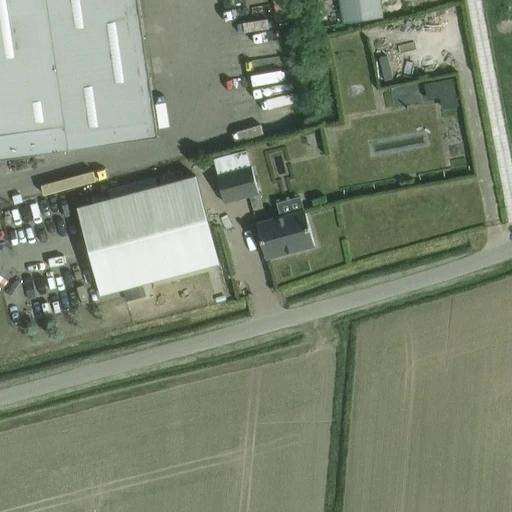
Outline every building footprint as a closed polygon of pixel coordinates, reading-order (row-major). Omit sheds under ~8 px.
[(138,0),(0,0),(0,159),(70,149),(158,137),(138,0)] [(380,0),(338,0),(342,24),(383,18),(380,0)] [(452,79),(425,84),(428,101),(439,99),(441,111),(457,107),(452,79)] [(388,96),(388,116),(414,115),(413,95),(388,96)] [(215,174),(224,203),(258,194),(250,166),(215,174)] [(196,177),(78,208),(101,294),(218,263),(196,177)] [(255,224),(265,260),(314,247),(304,211),(255,224)]
